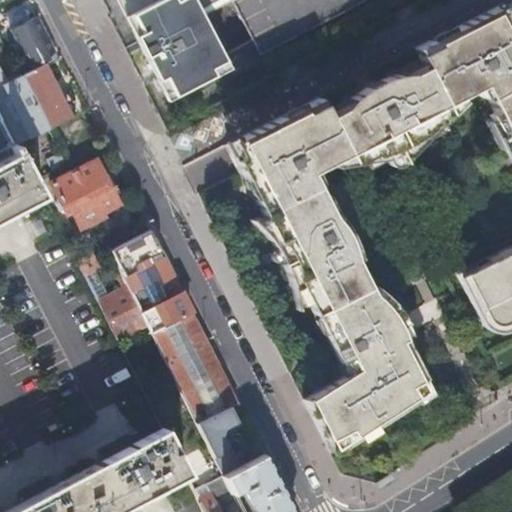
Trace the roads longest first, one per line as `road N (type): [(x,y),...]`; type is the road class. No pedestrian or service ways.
road 1 (residential): [(318,511),(51,0)]
road 2 (secondary): [(511,442),(402,511)]
